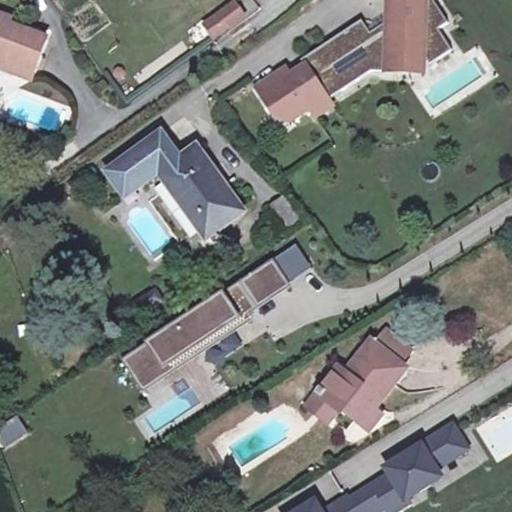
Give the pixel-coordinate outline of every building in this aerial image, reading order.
[(390,0),(389,23),(372,34),(363,21),(302,61),(306,68),(312,77),(297,86),(292,78),(287,71),(259,90),(277,118),(277,119),(291,122),(310,109),(316,118),(333,107),(329,100),(372,72),(388,73),(389,55),(426,57),(431,65),(453,51),(440,31),(449,24),(433,0),(390,0)] [(236,6),(220,17),(231,31),(246,20),(236,6)] [(220,17),(208,26),(218,40),(231,31),(220,17)] [(3,19),(0,19),(0,60),(35,73),(47,40),(3,24),(3,19)] [(389,55),(388,73),(425,74),(426,57),(389,55)] [(0,70),(32,82),(35,73),(0,60),(0,70)] [(306,68),(292,78),(297,86),(312,77),(306,68)] [(160,171),(208,237),(241,212),(197,153),(182,163),(163,137),(145,151),(112,175),(127,195),(160,171)] [(305,224),(286,197),(273,206),(291,233),(305,224)] [(249,320),(245,314),(288,286),(272,263),(131,356),(147,379),(174,361),(178,367),(249,320)] [(154,288),(133,302),(142,316),(163,302),(154,288)] [(325,385),(318,392),(338,409),(343,414),(346,410),(360,423),(373,408),(408,369),(405,366),(415,355),(395,335),(384,348),(379,344),(351,375),(344,369),(327,387),(325,385)] [(318,392),(305,408),(325,426),(338,409),(318,392)] [(373,408),(360,423),(374,435),(387,420),(373,408)] [(0,425),(0,444),(4,450),(29,435),(16,415),(0,425)] [(391,475),(373,486),(374,488),(386,508),(388,511),(396,511),(409,504),(407,500),(441,479),(437,471),(468,450),(453,427),(421,448),(422,449),(388,470),(391,475)] [(378,511),(386,508),(374,488),(363,495),(373,511),(378,511)] [(356,511),(373,511),(363,495),(351,503),(356,511)] [(305,511),(356,511),(351,503),(349,499),(327,511),(320,511),(316,505),(305,511)]
